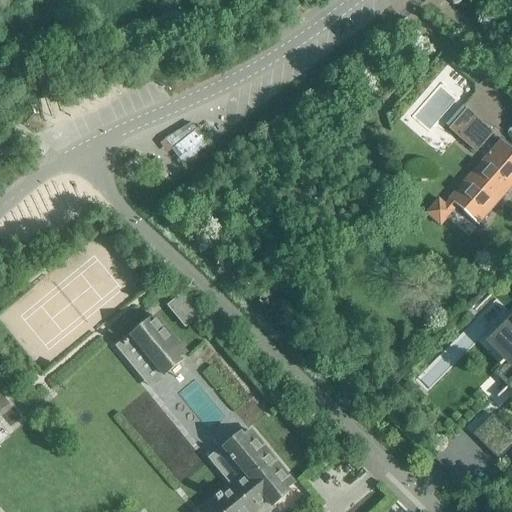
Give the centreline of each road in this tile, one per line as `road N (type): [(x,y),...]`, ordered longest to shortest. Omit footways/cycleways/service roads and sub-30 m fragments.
road 1 (unclassified): [(434,511),(120,208),(86,148)]
road 2 (residential): [(86,148),(240,77),(355,0)]
